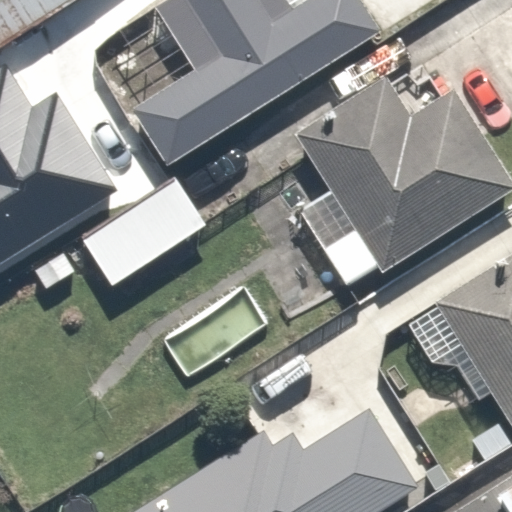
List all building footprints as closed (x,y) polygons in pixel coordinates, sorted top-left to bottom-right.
[(0,0),(0,37),(58,0),(0,0)] [(137,0),(84,35),(167,163),(370,32),(348,0),(292,0),(278,9),(271,0),(137,0)] [(401,115),(378,76),(285,132),(318,186),(291,201),(344,290),(511,188),(511,183),(452,84),(401,115)] [(127,117),(33,180),(103,284),(197,221),(127,117)] [(511,237),(387,315),(423,375),(444,362),(470,403),(489,391),(508,422),(511,419),(511,237)] [(289,343),(320,392),(388,349),(357,301),(289,343)] [(511,511),(511,464),(433,511),(511,511)]
